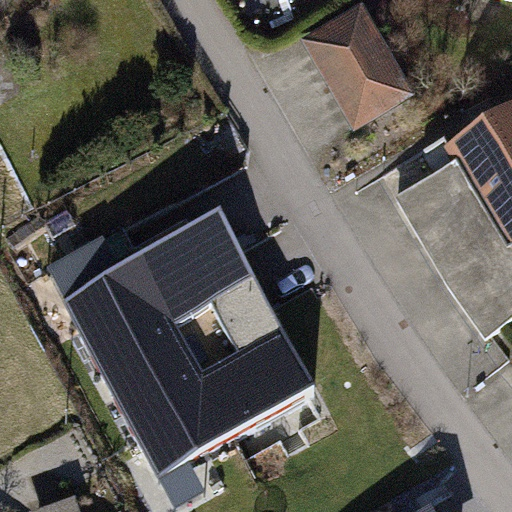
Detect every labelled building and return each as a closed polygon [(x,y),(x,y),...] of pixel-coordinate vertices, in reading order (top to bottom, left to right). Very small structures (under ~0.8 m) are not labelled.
[(0,0),(0,18),(4,21),(15,0),(0,0)] [(511,0),(484,0),(483,12),(511,15),(511,0)] [(381,17),(315,55),(367,145),(433,107),(381,17)] [(511,117),(445,159),(511,266),(511,117)] [(163,480),(315,395),(218,222),(66,307),(163,480)]
